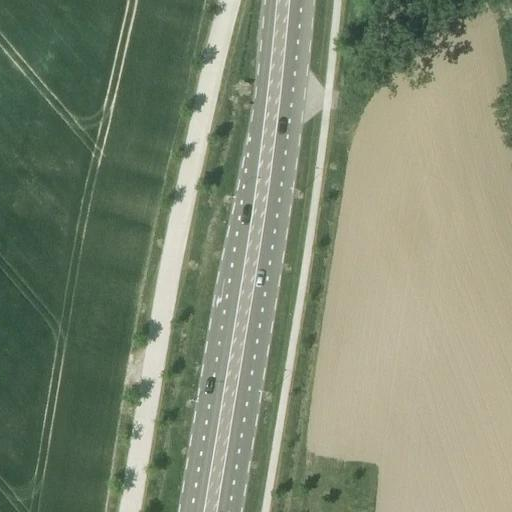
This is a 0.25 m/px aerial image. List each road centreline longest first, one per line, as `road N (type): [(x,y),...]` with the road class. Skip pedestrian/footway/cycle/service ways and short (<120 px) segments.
road 1 (unclassified): [(122,511),(228,0)]
road 2 (primary): [(282,0),(209,511)]
